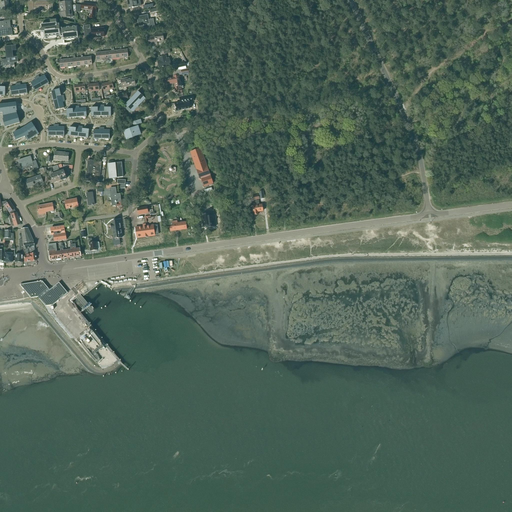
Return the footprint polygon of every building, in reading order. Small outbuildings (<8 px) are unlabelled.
[(0,0),(2,11),(9,10),(7,0),(0,0)] [(37,1),(29,1),(29,6),(30,6),(30,13),(30,17),(29,17),(29,18),(37,17),(37,13),(35,13),(35,10),(49,9),(49,12),(53,12),(52,3),(49,3),(48,0),(48,1),(37,1)] [(141,6),(140,0),(128,0),(129,3),(128,4),(129,8),(141,6)] [(60,18),(72,17),(70,2),(60,3),(61,13),(60,13),(60,18)] [(95,18),(96,5),(82,3),(82,9),(82,8),(90,9),(89,17),(89,18),(95,18)] [(142,18),(138,18),(140,27),(143,26),(144,30),(155,28),(153,19),(149,20),(148,15),(141,16),(142,18)] [(50,24),(41,25),(41,28),(42,31),(42,32),(43,32),(44,37),(45,37),(48,37),(56,36),(59,35),(60,35),(60,37),(62,36),(63,40),(67,39),(67,40),(74,39),(78,38),(77,32),(77,26),(59,28),(59,24),(57,24),(56,19),(50,20),(50,24)] [(0,29),(11,28),(10,21),(0,21),(0,29)] [(90,30),(90,25),(83,26),(85,40),(91,39),(91,38),(104,37),(104,28),(91,29),(91,30),(90,30)] [(11,28),(0,29),(0,41),(0,42),(0,38),(0,36),(12,35),(11,28)] [(156,39),(157,44),(157,42),(164,41),(162,33),(154,34),(155,39),(156,39)] [(149,45),(157,44),(156,39),(155,39),(154,34),(154,36),(148,38),(149,45)] [(6,59),(1,60),(3,69),(15,67),(14,63),(18,62),(17,57),(13,58),(12,51),(16,50),(16,45),(12,46),(5,47),(6,59)] [(112,59),(120,58),(119,50),(111,51),(112,59)] [(119,50),(120,58),(128,57),(127,50),(119,50)] [(104,60),(112,59),(111,51),(104,52),(104,60)] [(96,61),(104,60),(104,52),(96,53),(96,61)] [(159,60),(157,61),(159,68),(171,65),(169,58),(167,59),(166,55),(158,57),(159,60)] [(83,58),(84,66),(92,65),(91,57),(83,58)] [(68,67),(76,66),(75,58),(67,59),(68,67)] [(76,66),(84,66),(83,58),(75,58),(76,66)] [(60,68),(68,67),(67,59),(59,60),(60,68)] [(40,78),(37,79),(42,87),(49,83),(46,77),(44,75),(40,78)] [(172,83),(174,82),(176,92),(179,91),(182,91),(181,84),(183,83),(182,79),(180,79),(179,75),(173,76),(173,77),(163,79),(164,85),(172,83)] [(122,88),(135,85),(133,77),(120,80),(121,84),(118,85),(119,88),(122,87),(122,88)] [(35,80),(30,83),(32,85),(35,91),(42,87),(37,79),(35,80)] [(21,85),(18,86),(19,95),(27,93),(26,87),(26,84),(21,85)] [(15,86),(10,87),(10,90),(11,96),(19,95),(18,86),(15,86)] [(57,90),(51,91),(53,101),(62,99),(61,96),(60,89),(57,90)] [(138,93),(126,105),(132,110),(136,106),(138,107),(136,105),(138,103),(140,104),(144,99),(138,93)] [(180,103),(172,104),(172,108),(175,108),(175,109),(176,108),(176,111),(190,108),(189,101),(194,100),(193,95),(179,97),(180,103)] [(62,99),(53,101),(56,110),(61,109),(64,108),(63,102),(62,99)] [(16,103),(0,104),(0,113),(3,113),(4,119),(3,120),(5,127),(20,123),(17,115),(16,111),(17,111),(16,103)] [(79,109),(76,109),(77,117),(87,116),(86,111),(86,108),(79,109)] [(91,108),(91,110),(91,116),(101,116),(101,108),(98,108),(91,108)] [(104,108),(101,108),(101,116),(111,116),(111,110),(111,108),(104,108)] [(73,109),(66,110),(66,113),(67,118),(77,117),(76,109),(73,109)] [(21,129),(13,133),(16,140),(25,137),(28,141),(39,134),(32,123),(26,127),(21,129)] [(48,127),(48,130),(48,136),(56,136),(56,127),(54,127),(48,127)] [(59,127),(56,127),(56,136),(64,136),(64,130),(64,127),(59,127)] [(69,130),(68,136),(78,137),(79,128),(76,128),(69,127),(69,130)] [(127,140),(140,135),(137,127),(124,131),(127,140)] [(79,128),(78,137),(88,138),(89,132),(89,130),(82,129),(79,128)] [(94,130),(94,133),(94,139),(102,139),(102,130),(99,130),(94,130)] [(104,130),(102,130),(102,139),(110,139),(110,133),(110,130),(104,130)] [(204,187),(213,184),(201,148),(190,152),(194,164),(196,164),(198,169),(196,169),(200,179),(201,179),(204,187)] [(68,161),(69,153),(65,153),(55,152),(54,159),(58,160),(68,161)] [(32,162),(30,156),(18,160),(21,170),(27,168),(27,167),(34,165),(32,162)] [(87,170),(87,171),(99,172),(100,172),(101,172),(99,172),(100,165),(101,165),(102,161),(88,160),(90,160),(89,171),(87,170)] [(115,163),(108,164),(109,175),(112,175),(113,178),(123,177),(122,164),(115,165),(115,163)] [(55,166),(60,181),(66,179),(64,173),(63,170),(60,171),(58,165),(55,166)] [(54,183),(60,181),(55,166),(52,167),(54,173),(51,175),(54,183)] [(86,181),(85,181),(99,183),(100,179),(98,179),(99,172),(100,172),(99,172),(87,171),(89,171),(87,181),(86,181)] [(28,188),(43,183),(40,175),(38,176),(34,177),(25,180),(28,188)] [(110,188),(112,206),(115,206),(115,207),(121,206),(120,194),(115,195),(114,188),(110,188)] [(88,205),(95,204),(92,191),(86,192),(88,205)] [(66,209),(78,207),(76,199),(65,201),(66,209)] [(6,201),(0,202),(1,207),(4,205),(10,215),(11,215),(13,213),(16,212),(9,202),(7,203),(6,201)] [(255,204),(252,204),(252,206),(254,215),(258,214),(258,212),(263,211),(262,205),(259,205),(258,201),(255,201),(256,204),(255,204)] [(39,215),(44,214),(44,213),(54,211),(52,203),(38,206),(39,215)] [(55,221),(63,220),(61,212),(58,213),(59,217),(54,218),(55,221)] [(14,213),(13,213),(11,215),(10,215),(8,217),(11,226),(13,225),(14,226),(20,225),(16,213),(14,213)] [(202,215),(203,227),(204,226),(204,225),(206,225),(206,228),(206,227),(215,226),(215,227),(214,216),(213,216),(214,217),(212,217),(211,213),(211,214),(202,216),(202,215)] [(122,238),(120,226),(119,220),(112,221),(112,225),(111,225),(112,229),(112,230),(113,230),(114,236),(113,236),(113,240),(114,245),(120,244),(119,238),(122,238)] [(177,223),(177,221),(172,222),(172,226),(170,227),(170,231),(187,229),(186,222),(177,223)] [(153,225),(135,227),(136,236),(137,238),(155,235),(154,231),(158,230),(157,225),(153,225)] [(64,226),(50,228),(51,235),(53,235),(62,234),(62,233),(63,233),(63,232),(65,232),(64,227),(64,226)] [(20,229),(22,239),(23,243),(33,242),(28,229),(27,228),(20,229)] [(66,240),(65,232),(63,232),(63,233),(62,234),(62,233),(62,234),(53,235),(54,235),(55,241),(66,240)] [(92,232),(87,233),(88,240),(89,247),(90,247),(90,251),(93,251),(94,251),(96,251),(96,250),(97,250),(97,249),(99,249),(100,248),(99,243),(98,242),(96,242),(92,242),(91,239),(92,239),(92,232)] [(24,251),(23,243),(22,239),(19,240),(19,254),(15,254),(15,263),(19,263),(22,263),(22,251),(24,251)] [(29,254),(30,261),(30,262),(36,261),(34,248),(33,242),(23,243),(24,251),(25,251),(26,254),(29,254)] [(50,260),(56,259),(54,244),(48,245),(49,249),(47,251),(49,252),(50,260)] [(73,244),(74,257),(81,256),(80,248),(75,249),(75,248),(76,248),(75,244),(73,244)] [(68,258),(67,250),(63,251),(62,249),(63,249),(63,246),(60,246),(60,251),(62,259),(68,258)] [(14,256),(14,250),(11,250),(11,254),(4,253),(3,263),(8,263),(8,262),(12,263),(12,256),(14,256)] [(42,281),(20,285),(30,297),(31,298),(38,297),(46,306),(48,306),(53,305),(58,301),(62,298),(65,295),(68,293),(59,282),(50,290),(45,284),(42,281)]
